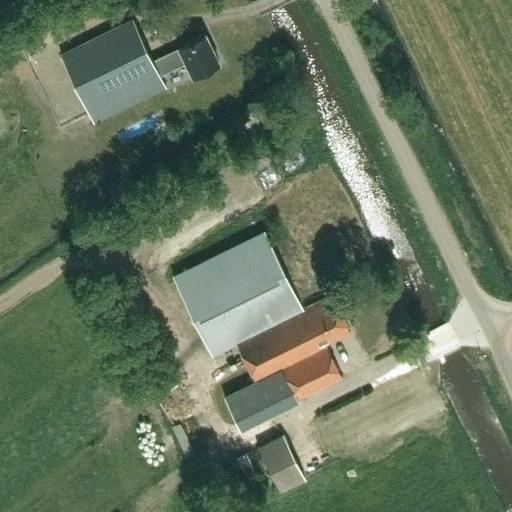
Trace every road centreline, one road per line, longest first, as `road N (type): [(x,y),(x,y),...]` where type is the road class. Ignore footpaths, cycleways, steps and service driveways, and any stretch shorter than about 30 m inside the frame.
road 1 (unclassified): [(485,327),(322,0)]
road 2 (unknown): [(485,327),(344,388),(241,451)]
